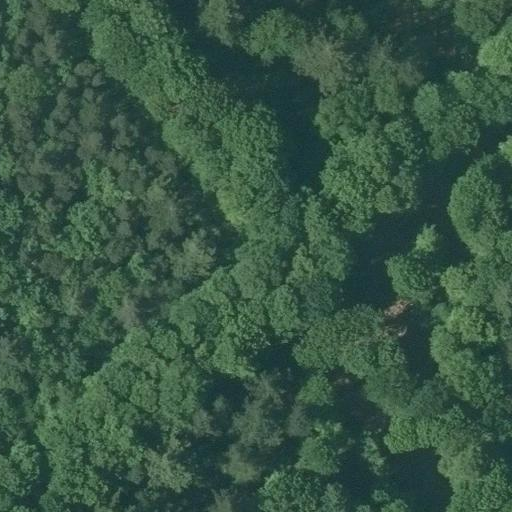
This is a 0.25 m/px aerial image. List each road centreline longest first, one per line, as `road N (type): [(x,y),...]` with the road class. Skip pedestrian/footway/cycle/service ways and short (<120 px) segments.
road 1 (track): [(511,79),(6,511)]
road 2 (track): [(93,0),(312,275),(483,511)]
